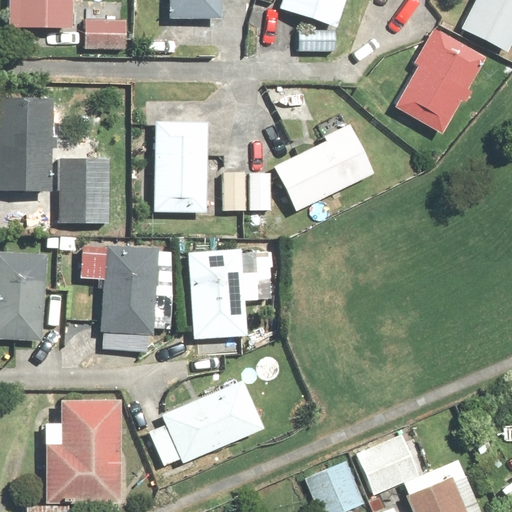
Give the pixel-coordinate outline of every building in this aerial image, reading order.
[(0,0),(0,33),(61,36),(62,0),(0,0)] [(217,0),(159,0),(160,21),(217,22),(217,0)] [(273,0),(268,13),(327,35),(340,0),(273,0)] [(511,0),(466,0),(450,33),(497,58),(511,28),(511,0)] [(121,19),(76,20),(77,55),(122,54),(121,19)] [(431,31),(387,111),(438,138),(482,58),(431,31)] [(0,101),(0,196),(43,197),(45,103),(0,101)] [(148,123),(146,216),(198,217),(200,124),(148,123)] [(344,130),(268,170),(290,211),(366,171),(344,130)] [(54,160),(54,229),(102,229),(102,160),(54,160)] [(150,249),(95,247),(90,353),(146,355),(150,249)] [(236,253),(180,254),(183,344),(238,342),(236,253)] [(0,255),(0,343),(38,344),(40,257),(0,255)] [(233,385),(137,427),(154,465),(250,424),(233,385)] [(19,416),(19,486),(91,486),(91,390),(40,390),(40,416),(19,416)] [(347,458),(365,496),(416,473),(399,435),(347,458)] [(339,460),(298,479),(312,511),(343,511),(360,505),(339,460)] [(511,511),(511,480),(493,496),(506,511),(511,511)] [(463,511),(451,482),(399,504),(401,511),(463,511)]
